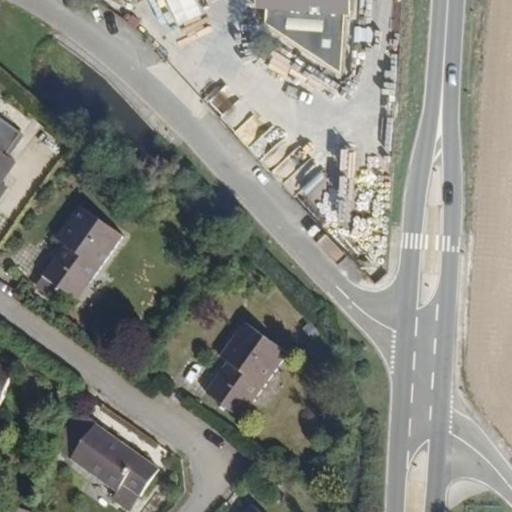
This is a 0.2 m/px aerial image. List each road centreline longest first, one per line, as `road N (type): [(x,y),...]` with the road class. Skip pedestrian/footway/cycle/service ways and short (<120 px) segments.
road 1 (residential): [(25,0),(140,79),(361,311),(405,337)]
road 2 (residential): [(187,511),(204,492),(203,460),(183,433),(0,302)]
road 3 (secondary): [(444,72),(417,187),(405,337)]
road 4 (secondary): [(445,340),(452,194),(444,72)]
